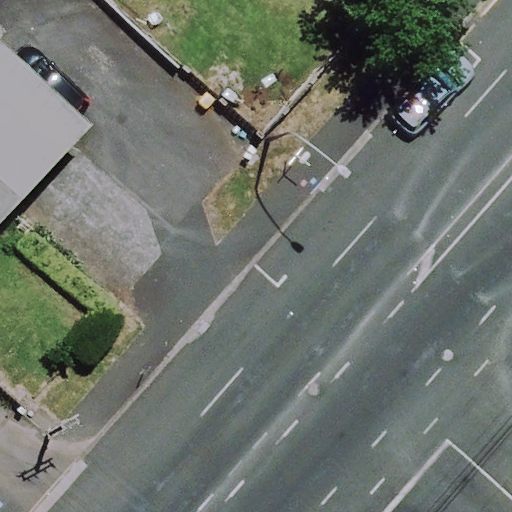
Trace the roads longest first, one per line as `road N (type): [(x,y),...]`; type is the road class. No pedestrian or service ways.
road 1 (secondary): [(346,355),(511,168)]
road 2 (residential): [(511,498),(346,355)]
road 3 (secondary): [(207,511),(346,355)]
